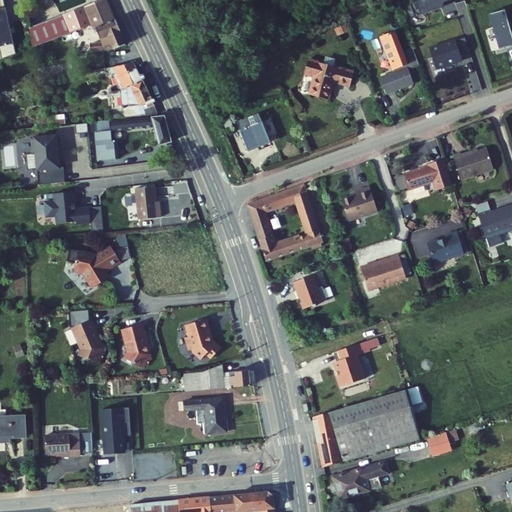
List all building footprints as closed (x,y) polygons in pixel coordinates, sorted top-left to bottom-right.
[(14,43),(4,0),(0,0),(0,46),(1,50),(14,43)] [(92,26),(95,25),(114,17),(107,0),(101,0),(85,6),(89,19),(91,23),(92,25),(92,26)] [(420,0),(416,2),(421,14),(442,6),(447,3),(448,0),(420,0)] [(89,19),(85,6),(30,27),(34,48),(92,25),(91,23),(89,19)] [(511,30),(505,9),(489,13),(500,49),(511,45),(511,30)] [(115,50),(127,44),(120,29),(122,28),(116,17),(114,17),(95,25),(101,41),(91,43),(93,53),(115,50)] [(413,57),(406,41),(399,44),(390,23),(375,30),(389,64),(375,70),(382,86),(408,75),(402,61),(413,57)] [(460,54),(470,51),(465,38),(429,49),(436,69),(462,60),(460,54)] [(344,66),(299,55),(295,72),(304,75),(300,91),(321,96),(325,80),(340,83),(344,66)] [(121,92),(122,105),(137,103),(140,107),(151,105),(153,105),(155,101),(150,89),(147,89),(136,60),(118,64),(111,65),(121,92)] [(122,105),(124,117),(153,114),(151,105),(140,107),(137,103),(122,105)] [(250,110),(229,120),(232,128),(241,148),(262,138),(260,133),(267,130),(261,115),(253,118),(250,110)] [(98,121),(99,134),(158,128),(161,141),(174,139),(168,113),(98,121)] [(56,154),(53,128),(28,131),(29,147),(33,147),(37,177),(63,175),(60,154),(56,154)] [(101,146),(102,160),(115,159),(114,145),(101,146)] [(472,155),(464,158),(471,178),(503,168),(498,150),(473,158),(472,155)] [(438,165),(425,169),(430,185),(443,180),(446,190),(462,185),(454,158),(437,163),(438,165)] [(425,169),(413,173),(418,187),(418,188),(430,185),(425,169)] [(418,187),(413,173),(403,177),(407,191),(418,187)] [(72,201),(70,183),(48,185),(49,193),(42,194),(40,196),(41,206),(44,208),(51,207),(51,214),(70,213),(71,217),(85,215),(83,200),(72,201)] [(275,247),(264,212),(295,200),(305,235),(297,238),(302,252),(323,244),(304,183),(246,204),(262,251),(275,247)] [(157,184),(138,185),(141,217),(163,215),(162,199),(159,199),(157,184)] [(370,185),(353,190),(354,194),(339,198),(347,223),(379,213),(370,185)] [(494,212),(486,215),(494,238),(511,232),(511,208),(495,215),(494,212)] [(446,240),(434,244),(441,264),(473,254),(466,231),(452,236),(453,239),(446,242),(446,240)] [(266,264),(302,252),(297,238),(275,247),(262,251),(266,264)] [(88,273),(95,289),(105,284),(103,280),(109,277),(107,274),(123,267),(117,255),(116,251),(103,257),(79,246),(74,258),(82,262),(79,269),(88,273)] [(133,253),(117,255),(123,267),(134,265),(133,253)] [(377,264),(361,269),(368,291),(406,279),(398,255),(376,262),(377,264)] [(325,280),(302,288),(305,296),(308,295),(314,314),(338,306),(333,292),(329,293),(325,280)] [(105,345),(106,344),(100,330),(103,329),(99,321),(97,323),(94,316),(77,323),(80,329),(79,330),(83,338),(84,337),(87,344),(84,351),(100,358),(101,355),(105,356),(108,346),(105,345)] [(210,317),(190,323),(193,335),(190,336),(194,349),(197,347),(198,350),(207,359),(213,351),(218,356),(226,348),(216,339),(212,328),(214,328),(210,317)] [(152,350),(153,349),(149,335),(152,334),(149,326),(147,327),(145,320),(128,324),(130,331),(128,332),(131,340),(132,340),(134,347),(130,354),(145,362),(147,359),(150,361),(155,352),(152,350)] [(381,349),(377,339),(336,353),(338,362),(336,363),(339,372),(341,371),(342,375),(339,376),(343,387),(365,380),(358,357),(381,349)] [(226,362),(209,369),(206,369),(207,386),(209,386),(209,382),(213,382),(212,379),(227,378),(227,371),(226,362)] [(186,371),(188,388),(207,386),(206,369),(186,371)] [(209,382),(209,386),(252,382),(251,369),(227,371),(227,378),(212,379),(213,382),(209,382)] [(404,391),(329,414),(343,462),(419,439),(404,391)] [(231,416),(229,395),(189,398),(190,408),(211,406),(214,431),(230,429),(229,416),(231,416)] [(133,454),(128,408),(101,409),(105,457),(133,454)] [(329,414),(313,418),(323,468),(324,468),(343,462),(329,414)] [(0,416),(0,442),(7,443),(7,438),(26,438),(25,416),(0,416)] [(66,425),(48,426),(49,435),(67,434),(66,425)] [(456,430),(437,436),(442,452),(461,445),(456,430)] [(45,436),(46,456),(60,455),(60,458),(81,457),(81,453),(80,433),(67,434),(49,435),(45,436)] [(91,433),(80,433),(81,453),(92,453),(91,433)] [(386,461),(332,477),(339,501),(371,492),(368,481),(390,475),(386,461)] [(221,511),(260,508),(274,507),(273,496),(267,493),(208,497),(210,511),(221,511)] [(210,511),(208,497),(178,500),(179,511),(210,511)] [(179,511),(178,500),(133,504),(133,511),(179,511)]
